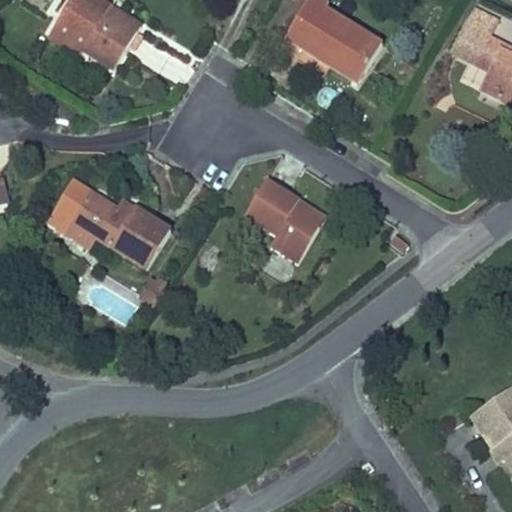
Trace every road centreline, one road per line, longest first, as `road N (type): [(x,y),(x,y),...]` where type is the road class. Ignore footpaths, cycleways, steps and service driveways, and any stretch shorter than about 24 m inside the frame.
road 1 (tertiary): [(45,418),(79,403),(212,404),(254,396),(323,358)]
road 2 (residential): [(216,123),(288,140),(434,232),(456,257)]
road 3 (tertiary): [(323,358),(456,257)]
road 4 (residential): [(246,511),(373,440)]
